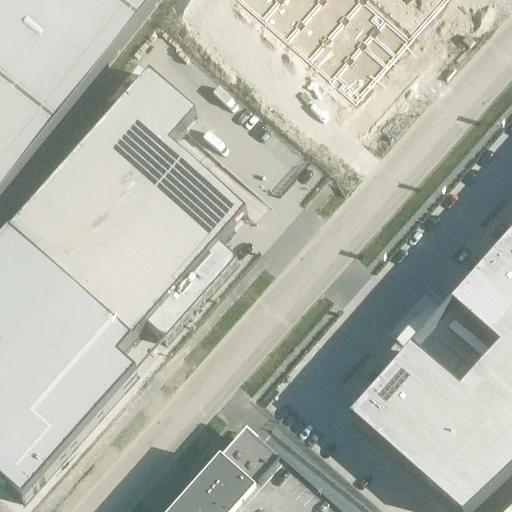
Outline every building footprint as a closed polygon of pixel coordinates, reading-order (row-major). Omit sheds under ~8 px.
[(0,0),(0,203),(161,0),(0,0)] [(236,0),(236,1),(313,68),(313,69),(355,106),(388,69),(387,69),(410,43),(361,0),(236,0)] [(361,0),(410,43),(447,0),(361,0)] [(0,486),(24,508),(139,377),(121,361),(147,331),(165,348),(237,266),(219,250),(247,219),(170,150),(196,120),(150,79),(0,247),(0,486)] [(412,357),(351,426),(447,511),(478,511),(511,480),(511,244),(452,312),(500,356),(461,400),(412,357)] [(332,511),(259,447),(232,476),(221,466),(180,511),(332,511)]
